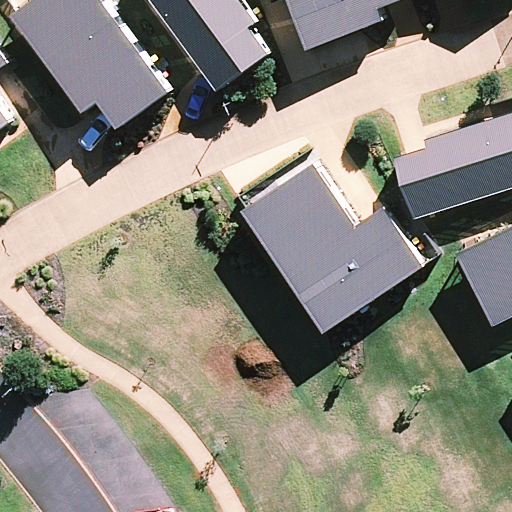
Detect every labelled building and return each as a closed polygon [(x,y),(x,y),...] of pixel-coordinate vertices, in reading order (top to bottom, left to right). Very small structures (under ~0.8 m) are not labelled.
[(153,80),(95,0),(7,0),(0,5),(0,23),(64,113),(92,93),(106,114),(153,80)] [(261,47),(231,0),(147,0),(201,85),(261,47)] [(279,0),(293,41),(413,1),(412,0),(279,0)] [(511,117),(405,148),(422,211),(511,185),(511,117)] [(310,157),(246,202),(330,321),(419,259),(379,201),(353,219),(310,157)] [(511,229),(465,252),(498,323),(511,316),(511,229)]
